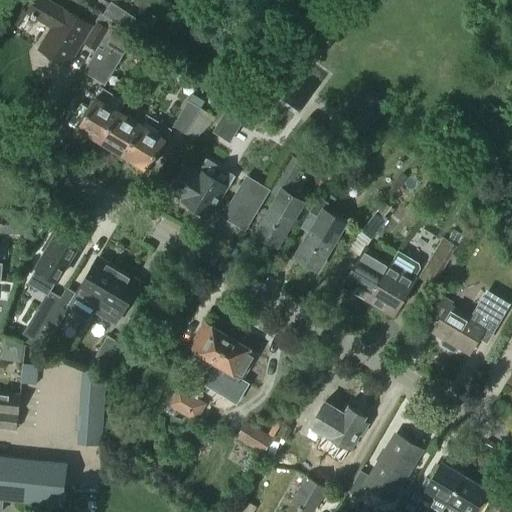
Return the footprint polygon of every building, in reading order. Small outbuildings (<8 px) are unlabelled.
[(64,10),(46,0),(35,0),(28,13),(53,28),(40,50),(68,67),(92,26),(64,9),(64,10)] [(387,0),(384,4),(397,18),(392,22),(401,31),(417,16),(409,8),(417,0),(387,0)] [(127,32),(135,20),(111,3),(103,15),(127,32)] [(430,29),(426,34),(435,41),(431,46),(447,60),(472,28),(457,14),(439,36),(430,29)] [(96,50),(109,29),(98,23),(86,44),(96,50)] [(95,79),(110,54),(99,47),(85,73),(95,79)] [(106,85),(121,60),(110,54),(95,79),(106,85)] [(101,143),(120,112),(126,102),(103,88),(78,129),(101,143)] [(362,91),(344,116),(365,131),(383,107),(362,91)] [(187,134),(202,109),(189,101),(174,126),(187,134)] [(488,102),(477,116),(491,127),(501,113),(488,102)] [(124,157),(149,116),(140,111),(134,120),(120,112),(101,143),(124,157)] [(148,171),(173,130),(149,116),(124,157),(148,171)] [(287,192),(304,163),(294,157),(284,173),(282,173),(272,191),(271,191),(281,197),(274,209),(273,208),(257,234),(278,247),(304,202),(287,192)] [(188,166),(173,191),(185,199),(184,202),(188,204),(189,207),(195,211),(198,210),(209,217),(227,187),(215,179),(221,168),(208,161),(202,171),(200,174),(188,166)] [(248,176),(235,197),(259,211),(271,191),(248,176)] [(313,231),(297,258),(317,270),(333,243),(346,222),(324,210),(328,203),(319,197),(315,204),(310,212),(320,218),(313,231)] [(384,203),(377,213),(386,220),(394,211),(384,203)] [(371,240),(386,220),(377,213),(361,232),(371,240)] [(0,232),(27,235),(29,217),(1,215),(0,226),(0,232)] [(72,237),(61,230),(59,234),(58,233),(58,234),(53,232),(43,250),(47,252),(28,283),(49,296),(79,246),(70,241),(72,237)] [(454,231),(448,242),(457,248),(464,237),(454,231)] [(443,239),(419,278),(434,287),(457,248),(448,242),(443,239)] [(391,266),(390,265),(377,257),(378,255),(366,248),(343,286),(353,291),(352,292),(370,302),(391,266)] [(395,316),(417,279),(415,277),(420,269),(419,264),(398,252),(390,265),(391,266),(370,302),(384,311),(384,310),(395,316)] [(90,320),(95,312),(120,271),(99,258),(69,308),(90,320)] [(116,324),(140,283),(120,271),(95,312),(90,320),(95,312),(116,324)] [(488,340),(508,307),(487,294),(472,318),(450,305),(453,301),(443,296),(433,313),(442,318),(433,333),(444,339),(442,342),(443,346),(454,352),(458,351),(460,348),(470,354),(481,335),(488,340)] [(55,332),(68,312),(57,305),(62,298),(61,297),(60,298),(61,299),(51,315),(45,326),(55,332)] [(0,329),(9,300),(0,299),(0,329)] [(39,308),(24,334),(36,341),(45,326),(51,315),(39,308)] [(212,376),(219,366),(218,366),(234,339),(207,323),(191,350),(208,360),(202,370),(212,376)] [(107,363),(119,342),(108,336),(96,357),(107,363)] [(241,379),(257,352),(234,339),(218,366),(219,366),(241,379)] [(5,340),(3,361),(23,363),(24,346),(5,340)] [(137,358),(127,352),(120,362),(130,368),(137,358)] [(36,386),(38,366),(24,365),(23,369),(22,385),(36,386)] [(102,446),(106,377),(85,369),(80,445),(102,446)] [(188,416),(198,400),(179,389),(165,412),(174,417),(178,410),(188,416)] [(0,413),(19,415),(21,396),(0,393),(0,413)] [(197,421),(206,405),(198,400),(188,416),(197,421)] [(346,414),(326,402),(311,426),(327,436),(324,441),(339,449),(342,444),(350,449),(360,434),(362,435),(368,424),(363,421),(366,417),(350,407),(346,414)] [(0,428),(17,430),(19,415),(0,413),(0,428)] [(237,437),(264,453),(272,439),(246,423),(237,437)] [(286,442),(291,431),(283,426),(277,438),(286,442)] [(391,502),(423,450),(397,434),(371,477),(363,472),(360,471),(348,491),(359,498),(366,487),(391,502)] [(64,492),(67,464),(0,456),(0,498),(63,505),(64,492)] [(449,504),(450,503),(466,476),(442,462),(425,490),(449,504)] [(293,504),(287,511),(314,511),(329,488),(308,475),(291,503),(293,504)] [(475,511),(489,489),(466,476),(450,503),(449,504),(462,511),(461,511),(475,511)] [(415,511),(424,498),(412,491),(398,511),(415,511)] [(511,511),(511,503),(508,501),(500,511),(511,511)]
